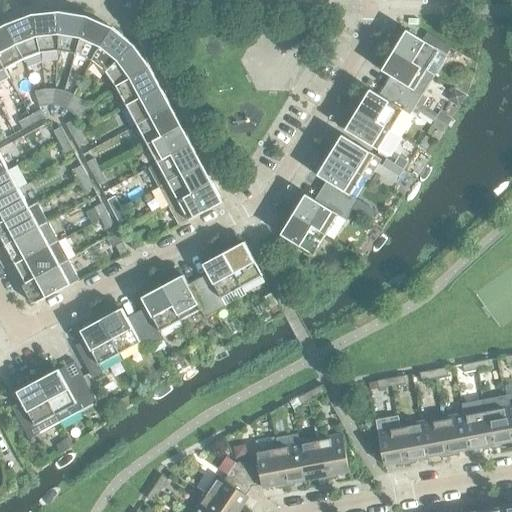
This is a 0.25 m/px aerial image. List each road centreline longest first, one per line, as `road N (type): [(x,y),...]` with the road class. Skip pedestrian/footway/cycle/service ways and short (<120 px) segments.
road 1 (residential): [(25,345),(39,321),(261,204),(367,39),(371,0)]
road 2 (residential): [(309,511),(511,474)]
